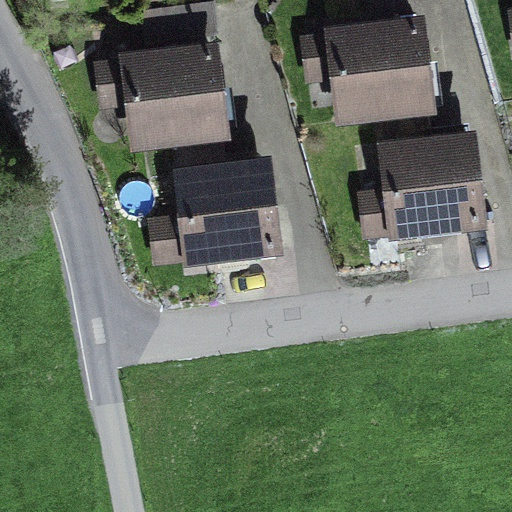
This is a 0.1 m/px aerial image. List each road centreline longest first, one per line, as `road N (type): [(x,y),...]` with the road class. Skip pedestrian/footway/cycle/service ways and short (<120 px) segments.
road 1 (residential): [(97,354),(511,300)]
road 2 (residential): [(97,354),(47,127),(0,42)]
road 3 (track): [(124,511),(97,354)]
